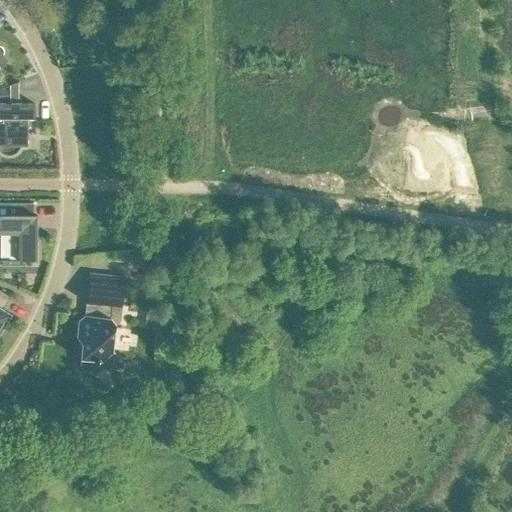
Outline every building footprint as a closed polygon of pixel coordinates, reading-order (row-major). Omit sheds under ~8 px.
[(9,101),(9,90),(1,90),(1,101),(9,101)] [(0,152),(1,154),(2,154),(4,155),(7,156),(9,156),(11,155),(13,155),(14,154),(15,154),(17,152),(18,150),(19,149),(20,147),(20,146),(27,146),(27,132),(35,132),(35,104),(0,103),(0,152)] [(33,204),(0,203),(0,261),(1,261),(1,266),(20,266),(20,262),(37,262),(37,216),(33,216),(33,204)] [(143,270),(145,257),(138,256),(136,269),(143,270)] [(121,307),(124,278),(89,274),(85,316),(78,321),(76,337),(82,338),(79,367),(85,374),(95,375),(105,367),(111,368),(116,363),(117,357),(113,352),(116,325),(110,319),(112,306),(121,307)] [(0,334),(12,315),(3,309),(10,297),(0,291),(0,334)]
